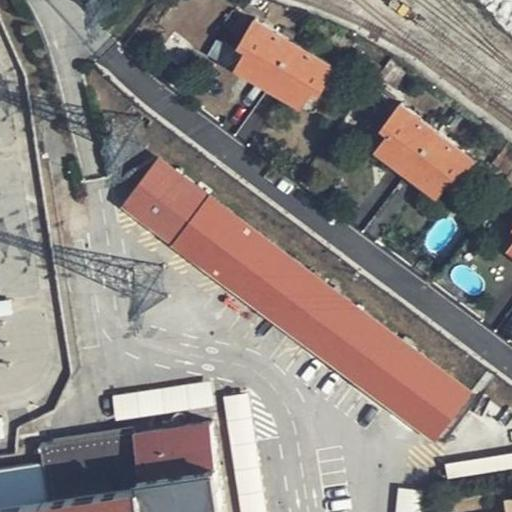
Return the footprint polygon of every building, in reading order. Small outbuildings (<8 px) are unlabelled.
[(238,64),(271,84),(295,41),(253,17),(240,41),(249,45),(244,53),(238,64)] [(249,45),(240,41),(236,48),(244,53),(249,45)] [(295,41),(271,84),(304,104),(310,92),(315,84),(323,87),(335,63),(295,41)] [(317,96),(323,87),(315,84),(310,92),(317,96)] [(378,146),(410,170),(441,129),(402,101),(384,124),(391,129),(385,136),(378,146)] [(391,129),(384,124),(379,131),(385,136),(391,129)] [(441,129),(410,170),(440,193),(448,182),(453,175),(461,180),(478,157),(441,129)] [(472,393),(161,159),(129,203),(438,436),(472,393)] [(455,187),(461,180),(453,175),(448,182),(455,187)] [(9,299),(0,300),(0,315),(12,314),(9,299)] [(303,352),(287,373),(367,432),(384,413),(303,352)] [(216,381),(116,396),(120,422),(220,407),(216,381)] [(271,511),(255,393),(227,397),(243,511),(271,511)] [(0,498),(0,511),(237,511),(230,455),(150,468),(150,476),(0,498)] [(422,511),(425,490),(402,489),(399,511),(422,511)]
